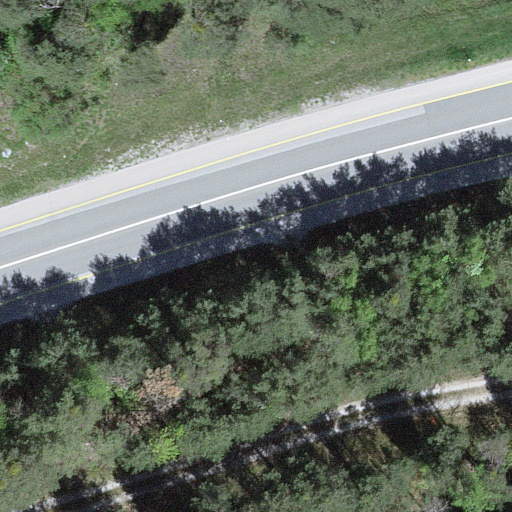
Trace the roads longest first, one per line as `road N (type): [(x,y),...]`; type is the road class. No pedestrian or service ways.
road 1 (primary): [(511,118),(0,266)]
road 2 (motorway): [(0,343),(511,216)]
road 3 (motorway): [(408,0),(0,101)]
